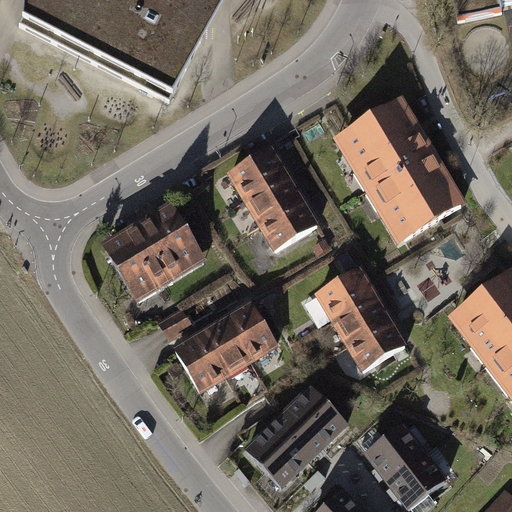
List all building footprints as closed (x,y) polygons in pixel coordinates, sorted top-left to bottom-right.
[(23,0),(21,30),(170,103),(216,19),(226,0),(23,0)] [(511,0),(453,0),(458,23),(504,13),(503,5),(511,2),(511,0)] [(335,138),(401,250),(471,209),(405,97),(335,138)] [(233,177),(248,203),(295,177),(280,150),(233,177)] [(248,203),(263,230),(310,203),(295,177),(248,203)] [(263,230),(278,256),(325,229),(310,203),(263,230)] [(102,246),(139,309),(209,269),(172,206),(102,246)] [(318,295),(333,322),(381,295),(366,269),(318,295)] [(511,272),(451,321),(511,398),(511,272)] [(333,322),(348,348),(396,321),(381,295),(333,322)] [(254,307),(228,322),(258,373),(284,358),(254,307)] [(186,313),(161,326),(167,337),(171,345),(196,332),(191,323),(186,313)] [(348,348),(363,374),(410,348),(396,321),(348,348)] [(228,322),(202,336),(232,388),(258,373),(228,322)] [(202,336),(177,351),(206,403),(232,388),(202,336)] [(306,391),(236,457),(272,495),(343,429),(306,391)] [(420,457),(395,426),(355,457),(380,489),(420,457)] [(416,511),(445,489),(420,457),(380,489),(397,511),(416,511)] [(308,511),(355,511),(358,510),(334,486),(308,511)] [(511,511),(511,496),(507,492),(489,511),(511,511)]
